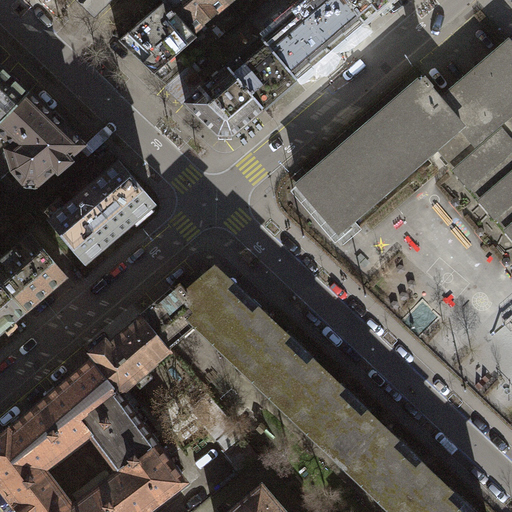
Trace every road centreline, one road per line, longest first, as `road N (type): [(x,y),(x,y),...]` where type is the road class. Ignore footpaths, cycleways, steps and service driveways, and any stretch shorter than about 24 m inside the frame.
road 1 (residential): [(511,482),(216,201)]
road 2 (residential): [(456,0),(216,201)]
road 3 (residential): [(216,201),(3,0)]
road 4 (residential): [(216,201),(0,389)]
